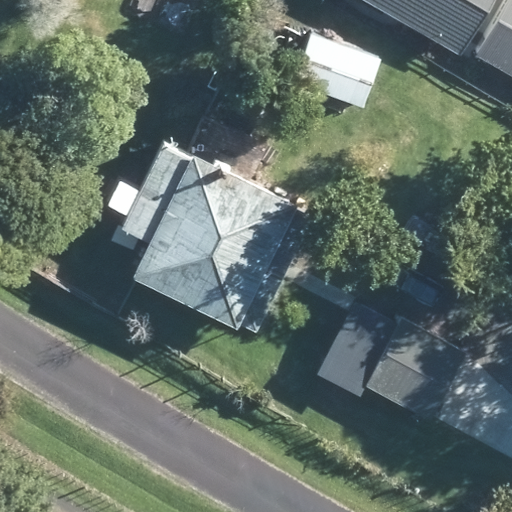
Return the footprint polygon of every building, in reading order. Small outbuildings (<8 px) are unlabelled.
[(500,0),(388,0),(473,48),(500,0)] [(511,63),(511,8),(489,50),(511,63)] [(375,104),(393,53),(323,28),(304,79),(375,104)] [(209,152),(196,145),(179,138),(139,221),(164,234),(147,270),(252,320),(253,317),(270,326),(325,211),(310,204),(314,196),(270,175),(212,147),(209,152)] [(407,325),(400,322),(366,304),(332,370),(365,387),(369,377),(442,415),(475,350),(412,317),(407,325)]
